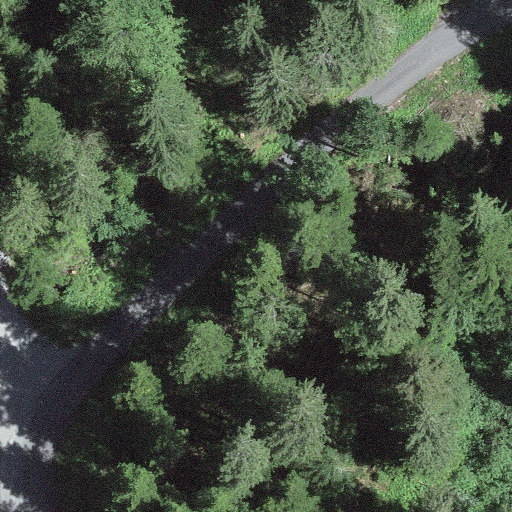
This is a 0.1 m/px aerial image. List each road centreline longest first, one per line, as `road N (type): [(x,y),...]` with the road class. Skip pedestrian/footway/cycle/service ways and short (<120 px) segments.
road 1 (track): [(11,511),(16,466),(181,278),(485,18),(511,12)]
road 2 (track): [(16,466),(23,340),(0,267)]
